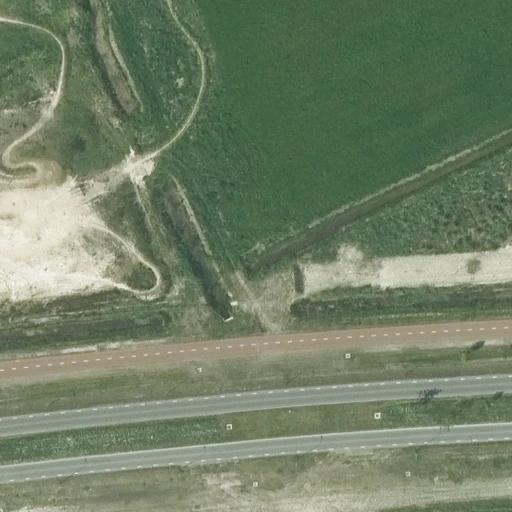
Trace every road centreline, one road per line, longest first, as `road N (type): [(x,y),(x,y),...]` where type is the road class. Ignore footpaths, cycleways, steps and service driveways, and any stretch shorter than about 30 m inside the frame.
road 1 (secondary): [(511,388),(0,431)]
road 2 (secondary): [(0,477),(511,437)]
